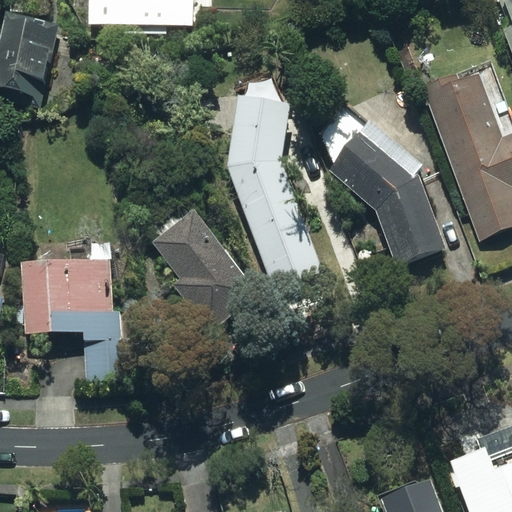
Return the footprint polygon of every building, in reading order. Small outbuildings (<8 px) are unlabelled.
[(198,31),(198,0),(94,0),(94,31),(198,31)] [(67,32),(10,16),(0,51),(0,89),(46,103),(67,32)] [(511,140),(507,142),(484,79),(478,82),(476,76),(428,93),(482,243),(511,232),(511,140)] [(297,112),(245,104),(235,176),(278,296),(331,276),(289,163),(297,112)] [(428,184),(371,139),(338,181),(381,215),(401,269),(450,251),(428,184)] [(264,299),(199,217),(159,249),(187,285),(179,291),(213,335),(222,328),(223,331),(264,299)] [(0,269),(4,254),(0,252),(0,337),(8,303),(0,301),(0,269)] [(126,316),(121,316),(119,267),(30,271),(34,340),(90,338),(92,387),(156,384),(154,340),(128,341),(126,316)] [(458,470),(473,511),(511,511),(511,475),(502,479),(493,457),(458,470)] [(448,511),(439,489),(391,508),(392,511),(448,511)]
